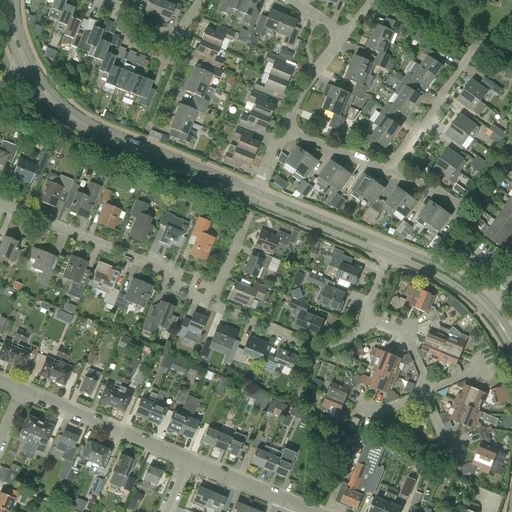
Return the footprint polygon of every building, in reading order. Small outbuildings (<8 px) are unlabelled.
[(60,14),(63,5),(64,5),(65,0),(54,0),(54,1),(53,1),(50,10),(60,14)] [(146,5),(143,12),(155,17),(161,2),(156,0),(142,0),(141,3),(146,5)] [(175,4),(174,7),(167,5),(168,0),(162,0),(162,2),(161,2),(155,17),(168,22),(170,15),(176,18),(181,6),(175,4)] [(232,10),(238,13),(243,0),(229,0),(229,2),(224,0),(219,12),(229,16),(232,10)] [(257,0),(256,0),(243,0),(238,13),(245,16),(242,23),(252,27),(257,15),(252,12),(257,0)] [(56,23),(66,27),(70,19),(70,18),(73,9),(64,5),(63,5),(60,14),(56,23)] [(263,38),(266,30),(275,34),(282,17),(269,12),(266,19),(261,17),(254,34),(260,36),(259,38),(262,39),(263,38)] [(35,18),(25,13),(25,19),(26,24),(31,26),(35,18)] [(292,30),(295,22),(282,17),(275,34),(285,38),(283,44),(292,48),(298,32),(292,30)] [(63,36),(60,44),(67,45),(77,49),(82,36),(76,33),(80,23),(70,19),(66,27),(63,36)] [(377,25),(372,37),(389,44),(393,33),(398,35),(402,26),(386,19),(382,27),(377,25)] [(92,27),(87,38),(82,36),(77,49),(89,53),(91,47),(95,49),(98,41),(99,41),(104,26),(96,23),(94,28),(92,27)] [(205,30),(200,42),(218,49),(222,38),(231,41),(233,35),(219,29),(217,35),(205,30)] [(384,55),(389,44),(372,37),(367,48),(379,53),(376,59),(387,63),(390,57),(384,55)] [(101,62),(105,54),(109,45),(99,41),(98,41),(95,49),(91,58),(101,62)] [(213,60),(218,49),(200,42),(195,53),(207,58),(205,63),(219,69),(221,63),(213,60)] [(427,57),(420,67),(435,77),(442,67),(432,60),(436,55),(426,48),(422,53),(427,57)] [(284,59),(290,62),(293,55),(287,53),(284,59)] [(105,54),(101,62),(98,71),(108,75),(111,66),(115,58),(105,54)] [(273,65),(268,76),(286,82),(290,71),(279,67),(282,61),(268,55),(265,61),(273,65)] [(354,56),(349,67),(366,74),(370,75),(374,64),(354,56)] [(108,75),(104,84),(114,88),(121,70),(124,65),(126,61),(121,59),(117,69),(111,66),(108,75)] [(385,69),(387,63),(376,59),(374,64),(385,69)] [(114,88),(125,92),(132,75),(134,69),(124,65),(121,70),(114,88)] [(362,85),(366,74),(349,67),(345,79),(356,84),(354,89),(365,94),(367,88),(362,85)] [(428,87),(435,77),(420,67),(413,77),(408,73),(405,78),(414,85),(418,80),(428,87)] [(205,74),(193,69),(188,80),(206,88),(211,76),(218,79),(221,73),(208,68),(205,74)] [(132,102),(134,96),(142,79),(132,75),(125,92),(122,98),(132,102)] [(281,94),(286,82),(268,76),(264,86),(256,83),(253,89),(267,95),(270,89),(281,94)] [(486,91),(485,91),(488,88),(498,95),(502,91),(483,77),(478,86),(471,81),(464,91),(479,101),(486,91)] [(411,90),(414,85),(405,78),(394,94),(399,97),(414,108),(421,98),(411,90)] [(152,83),(142,79),(134,96),(139,98),(136,104),(148,109),(153,96),(147,94),(152,83)] [(184,92),(196,97),(193,103),(206,108),(207,108),(210,101),(202,98),(206,88),(188,80),(184,92)] [(323,96),(327,98),(344,105),(349,94),(332,87),(327,85),(323,96)] [(362,100),(365,94),(354,89),(352,95),(362,100)] [(479,101),(464,91),(466,92),(459,102),(473,113),(473,112),(479,117),(486,107),(479,101)] [(253,104),(250,111),(268,119),(273,107),(261,102),(263,97),(251,92),(247,102),(253,104)] [(407,118),(414,108),(399,97),(392,107),(387,103),(383,109),(393,116),(397,111),(407,118)] [(345,119),(339,116),(344,105),(327,98),(322,110),(334,114),(332,120),(342,124),(345,119)] [(364,109),(370,113),(376,105),(370,100),(364,109)] [(195,112),(203,115),(206,108),(193,103),(192,102),(189,110),(178,105),(173,117),(190,124),(195,112)] [(372,124),(378,127),(393,138),(400,128),(389,121),(393,116),(383,109),(380,114),(379,113),(372,124)] [(264,130),(268,119),(250,111),(247,118),(241,116),(237,126),(250,131),(252,125),(264,130)] [(452,126),(454,127),(468,137),(469,136),(474,140),(479,129),(459,115),(452,126)] [(196,133),(188,130),(190,124),(173,117),(168,129),(179,134),(177,140),(191,146),(194,139),(196,133)] [(489,130),(492,133),(503,140),(507,135),(493,125),(489,130)] [(386,148),(393,138),(378,127),(370,138),(365,134),(362,139),(372,146),(375,141),(386,148)] [(461,147),(468,137),(454,127),(447,137),(461,147)] [(238,142),(235,149),(253,156),(258,144),(246,140),(249,134),(236,129),(232,139),(238,142)] [(503,140),(492,133),(489,130),(485,135),(499,145),(503,140)] [(161,136),(150,131),(147,138),(159,142),(159,141),(165,144),(167,138),(161,136)] [(0,152),(0,166),(3,168),(6,161),(11,163),(17,148),(4,142),(0,152)] [(56,142),(52,150),(60,154),(64,145),(56,142)] [(248,167),(253,156),(235,149),(232,156),(227,153),(223,163),(235,168),(237,163),(248,167)] [(286,163),(296,170),(306,157),(296,149),(286,163)] [(440,160),(441,161),(456,171),(459,173),(466,163),(461,160),(447,150),(445,152),(444,151),(441,156),(442,157),(440,160)] [(49,155),(43,152),(38,165),(19,157),(10,179),(29,187),(35,171),(42,173),(49,155)] [(308,155),(306,157),(296,170),(295,173),(305,180),(307,176),(308,176),(318,162),(308,155)] [(476,156),(472,161),(483,169),(486,164),(476,156)] [(449,181),(456,171),(441,161),(434,170),(449,181)] [(479,174),(483,169),(472,161),(469,167),(479,174)] [(327,188),(330,184),(331,183),(340,170),(329,163),(319,177),(320,177),(317,181),(327,188)] [(341,169),(340,170),(331,183),(341,190),(351,176),(341,169)] [(47,182),(39,201),(54,207),(61,191),(68,194),(73,182),(59,176),(55,186),(47,182)] [(360,202),(363,198),(364,196),(372,184),(362,176),(352,190),(350,194),(360,202)] [(287,183),(278,177),(273,183),(283,189),(287,183)] [(295,191),(300,195),(308,184),(303,181),(295,191)] [(374,182),(372,184),(364,196),(374,203),(384,189),(374,182)] [(76,194),(68,212),(81,218),(84,211),(90,213),(100,188),(89,184),(83,197),(76,194)] [(312,188),(308,184),(300,195),(305,198),(312,188)] [(466,192),(456,185),(452,190),(463,197),(466,192)] [(101,199),(107,202),(111,192),(105,190),(101,199)] [(382,209),(387,212),(390,208),(395,212),(397,210),(406,197),(395,190),(382,209)] [(328,205),(333,208),(341,198),(336,194),(328,205)] [(407,196),(406,197),(397,210),(407,217),(417,203),(407,196)] [(346,201),(341,198),(333,208),(338,212),(346,201)] [(135,202),(129,215),(136,218),(128,237),(145,244),(152,227),(148,226),(150,220),(142,216),(146,206),(135,202)] [(439,211),(429,203),(415,222),(426,229),(427,227),(429,225),(430,223),(439,211)] [(113,230),(120,212),(105,205),(97,224),(113,230)] [(500,213),(511,221),(511,210),(505,206),(500,213)] [(362,218),(367,222),(374,211),(369,208),(362,218)] [(430,223),(429,225),(427,227),(437,234),(450,216),(440,209),(439,211),(430,223)] [(379,215),(374,211),(367,222),(372,225),(379,215)] [(158,243),(167,246),(169,241),(170,241),(171,241),(176,243),(179,236),(182,237),(188,224),(173,218),(173,217),(164,213),(158,226),(164,229),(158,243)] [(495,221),(511,233),(511,232),(511,221),(500,213),(495,221)] [(199,234),(190,256),(203,261),(212,239),(203,236),(208,223),(198,219),(193,232),(199,234)] [(395,231),(400,235),(407,225),(402,221),(395,231)] [(490,228),(507,240),(511,233),(495,221),(490,228)] [(412,228),(407,225),(400,235),(405,239),(412,228)] [(501,248),(507,240),(490,228),(484,236),(501,248)] [(275,238),(260,232),(254,246),(272,254),(276,243),(286,247),(290,236),(277,231),(275,238)] [(441,240),(436,236),(429,247),(433,250),(441,240)] [(16,251),(19,244),(3,238),(0,246),(0,263),(1,263),(3,258),(15,262),(19,252),(16,251)] [(312,249),(309,257),(315,259),(317,251),(312,249)] [(334,249),(330,258),(332,258),(329,266),(339,270),(336,277),(354,284),(359,272),(350,268),(353,260),(342,255),(343,253),(334,249)] [(47,287),(58,260),(33,250),(29,259),(35,261),(32,269),(40,272),(36,283),(47,287)] [(255,278),(262,280),(266,270),(267,271),(272,259),(261,254),(258,261),(249,257),(243,273),(255,278)] [(86,264),(70,258),(63,277),(73,281),(67,295),(79,300),(87,281),(80,278),(86,264)] [(102,303),(113,307),(118,294),(119,291),(113,289),(119,274),(98,265),(91,285),(107,291),(102,303)] [(305,274),(299,272),(296,280),(302,283),(305,274)] [(321,287),(315,301),(320,303),(338,311),(344,294),(326,287),(328,281),(311,274),(308,282),(321,287)] [(133,279),(126,297),(118,294),(113,307),(113,308),(123,312),(125,312),(128,304),(140,308),(144,300),(146,301),(150,290),(141,286),(142,283),(133,279)] [(11,289),(19,292),(22,286),(13,282),(11,289)] [(235,284),(229,300),(249,307),(253,297),(262,301),(266,289),(253,284),(251,291),(235,284)] [(405,304),(415,309),(422,291),(408,286),(405,293),(409,294),(406,301),(400,298),(398,299),(397,296),(392,298),(391,302),(395,311),(397,310),(404,307),(405,304)] [(299,287),(290,291),(294,299),(302,296),(299,287)] [(432,295),(422,291),(415,309),(429,314),(428,316),(430,320),(438,317),(434,308),(428,305),(432,295)] [(301,312),(295,328),(316,337),(323,321),(305,314),(308,306),(293,300),(290,308),(301,312)] [(157,310),(152,308),(142,330),(153,334),(156,326),(165,329),(164,330),(171,333),(177,318),(170,315),(173,308),(160,302),(157,310)] [(64,304),(61,310),(73,314),(75,308),(64,304)] [(462,317),(467,313),(463,308),(458,312),(462,317)] [(59,311),(56,318),(60,320),(64,313),(59,311)] [(192,333),(199,336),(205,320),(193,315),(190,322),(183,320),(177,335),(189,339),(192,333)] [(2,332),(8,335),(13,323),(7,321),(2,332)] [(432,325),(426,341),(443,348),(447,338),(437,334),(440,327),(439,323),(432,325)] [(228,331),(217,327),(211,342),(230,349),(237,332),(228,329),(228,331)] [(447,338),(443,348),(460,355),(468,337),(460,334),(453,328),(451,330),(448,338),(447,338)] [(13,338),(19,341),(23,332),(17,330),(13,338)] [(29,335),(23,332),(19,341),(25,343),(29,335)] [(135,342),(121,337),(118,346),(132,351),(135,342)] [(259,362),(266,345),(249,337),(243,352),(237,349),(232,360),(242,365),(246,357),(259,362)] [(0,353),(0,359),(10,364),(18,345),(6,340),(0,353)] [(206,359),(212,344),(206,341),(200,356),(206,359)] [(437,362),(443,348),(426,341),(422,351),(419,350),(418,351),(421,359),(423,359),(425,353),(432,355),(430,359),(437,362)] [(30,350),(18,345),(10,364),(22,369),(30,350)] [(55,356),(61,359),(65,350),(58,347),(55,356)] [(374,369),(384,373),(391,355),(373,348),(370,356),(378,359),(374,369)] [(456,365),(460,355),(443,348),(437,362),(444,364),(446,361),(452,364),(450,369),(453,376),(461,373),(460,368),(459,366),(456,365)] [(264,366),(274,371),(276,365),(290,370),(296,357),(278,349),(274,359),(268,356),(264,366)] [(71,353),(65,350),(61,359),(67,361),(71,353)] [(96,352),(92,351),(87,364),(93,366),(96,357),(95,356),(96,352)] [(401,359),(391,355),(384,373),(397,378),(400,371),(397,370),(400,364),(405,366),(413,363),(409,354),(402,357),(401,359)] [(159,367),(167,370),(172,359),(164,356),(159,367)] [(39,376),(52,381),(59,362),(47,357),(39,376)] [(183,363),(173,359),(170,368),(179,372),(183,363)] [(72,367),(59,362),(52,381),(64,386),(72,367)] [(138,377),(137,376),(133,386),(140,389),(144,379),(143,379),(145,374),(145,373),(146,370),(142,369),(141,372),(140,372),(138,377)] [(361,384),(377,390),(384,373),(374,369),(370,379),(363,376),(359,378),(361,384)] [(97,383),(101,375),(88,370),(85,377),(79,392),(90,397),(96,382),(97,383)] [(344,403),(350,387),(352,388),(357,386),(351,372),(348,371),(345,372),(348,380),(344,381),(342,388),(332,384),(327,396),(344,403)] [(121,384),(125,375),(119,373),(116,382),(121,384)] [(397,378),(384,373),(377,390),(387,394),(386,396),(389,404),(398,400),(395,393),(389,390),(391,384),(394,386),(397,378)] [(131,377),(125,375),(121,384),(127,386),(131,377)] [(214,395),(221,397),(227,380),(221,378),(214,395)] [(313,385),(320,388),(323,383),(315,380),(313,385)] [(457,394),(454,401),(468,407),(474,390),(465,386),(466,384),(465,381),(456,385),(457,387),(463,389),(460,396),(457,394)] [(100,401),(112,406),(120,387),(108,382),(100,401)] [(411,394),(415,385),(408,382),(404,391),(411,394)] [(132,392),(120,387),(112,406),(124,411),(132,392)] [(474,390),(468,407),(478,411),(481,401),(489,405),(489,404),(492,405),(504,402),(500,388),(491,390),(488,396),(474,390)] [(246,389),(243,395),(249,398),(251,391),(246,389)] [(251,391),(249,398),(254,400),(257,394),(251,391)] [(147,420),(158,396),(152,393),(148,401),(142,399),(135,415),(147,420)] [(164,398),(161,397),(158,396),(147,420),(160,425),(166,409),(160,407),(164,398)] [(168,428),(180,434),(194,399),(189,396),(181,415),(174,412),(168,428)] [(341,411),(344,403),(327,396),(322,407),(329,411),(331,407),(337,410),(335,415),(339,425),(347,421),(343,412),(341,411)] [(263,397),(259,408),(264,410),(269,399),(263,397)] [(200,401),(194,399),(180,434),(192,439),(199,422),(192,420),(200,401)] [(273,400),(271,401),(267,410),(271,412),(273,408),(280,411),(283,404),(273,400)] [(460,425),(468,407),(454,401),(451,409),(454,410),(452,416),(446,414),(439,417),(445,432),(452,429),(450,423),(450,421),(460,425)] [(481,412),(478,411),(468,407),(460,425),(476,431),(482,428),(480,424),(477,423),(481,412)] [(289,415),(295,418),(298,411),(292,408),(289,415)] [(308,415),(298,411),(295,418),(301,420),(299,424),(305,426),(308,415)] [(28,417),(20,436),(27,438),(25,443),(31,445),(32,441),(41,420),(37,419),(37,420),(35,419),(35,418),(31,417),(29,418),(28,417)] [(41,420),(32,441),(45,446),(46,443),(46,442),(48,437),(52,428),(51,425),(47,423),(47,424),(45,423),(45,422),(43,421),(41,420)] [(214,448),(220,434),(221,430),(216,428),(214,432),(207,429),(201,443),(214,448)] [(234,432),(233,435),(225,453),(237,458),(246,437),(234,432)] [(74,456),(70,454),(72,448),(73,449),(78,438),(63,433),(59,443),(66,446),(61,459),(71,463),(74,456)] [(226,437),(220,434),(214,448),(225,453),(233,435),(228,433),(226,437)] [(256,435),(253,444),(258,446),(262,437),(256,435)] [(482,439),(476,454),(494,461),(498,451),(488,447),(490,441),(488,436),(482,439)] [(343,483),(336,500),(357,509),(362,497),(364,497),(367,490),(372,478),(385,447),(368,439),(349,485),(343,483)] [(80,458),(77,464),(90,469),(93,463),(100,445),(94,443),(94,445),(87,442),(83,452),(82,452),(80,458)] [(25,443),(22,450),(28,452),(31,445),(25,443)] [(28,453),(26,457),(30,459),(32,454),(33,455),(36,447),(31,445),(28,452),(28,453)] [(100,445),(93,463),(90,469),(89,472),(89,473),(90,474),(91,474),(92,475),(93,475),(94,475),(101,477),(108,462),(106,462),(111,452),(105,450),(106,448),(100,445)] [(256,449),(250,463),(262,468),(268,455),(270,448),(265,446),(262,452),(256,449)] [(284,449),(282,453),(273,473),(285,478),(296,454),(284,449)] [(277,451),(274,457),(268,455),(262,468),(273,473),(282,453),(277,451)] [(503,465),(494,461),(476,454),(472,464),(470,463),(468,464),(460,467),(464,476),(474,472),(476,466),(482,469),(481,472),(488,475),(490,470),(501,475),(503,469),(501,469),(503,465)] [(124,478),(124,476),(127,477),(133,461),(132,458),(129,457),(126,458),(121,456),(117,466),(116,465),(113,472),(108,484),(119,489),(120,487),(124,488),(128,479),(124,478)] [(79,470),(71,467),(65,481),(72,483),(79,470)] [(148,467),(143,480),(144,480),(141,488),(147,490),(150,483),(156,485),(161,472),(148,467)] [(18,475),(9,471),(7,476),(5,482),(14,485),(16,480),(18,475)] [(408,476),(401,493),(408,496),(415,479),(408,476)] [(90,493),(97,495),(103,481),(97,478),(90,493)] [(372,478),(367,490),(373,493),(379,481),(372,478)] [(193,502),(206,507),(212,493),(199,488),(193,502)] [(388,488),(384,496),(390,498),(393,490),(388,488)] [(0,493),(0,508),(7,511),(8,511),(14,500),(17,501),(19,494),(9,490),(6,496),(0,493)] [(393,490),(390,498),(394,500),(398,492),(393,490)] [(417,506),(422,494),(415,492),(410,503),(417,506)] [(212,493),(206,507),(214,510),(217,511),(219,511),(225,499),(212,493)] [(375,498),(369,511),(383,511),(387,503),(390,498),(384,496),(382,501),(375,498)] [(387,503),(383,511),(398,511),(400,509),(392,505),(394,500),(390,498),(387,503)] [(76,501),(73,509),(81,511),(85,505),(76,501)] [(431,511),(434,504),(429,502),(424,511),(431,511)] [(466,508),(475,511),(476,511),(479,506),(469,502),(466,508)]
